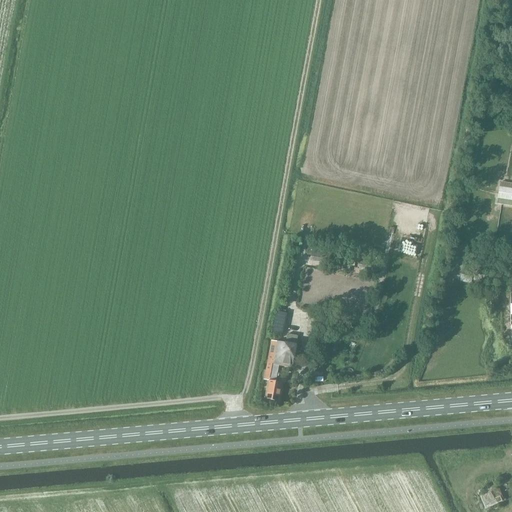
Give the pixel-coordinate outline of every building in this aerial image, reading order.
[(511,184),(500,183),(497,204),(511,206),(511,184)] [(311,261),(330,264),(332,253),(312,250),(311,261)] [(336,254),(335,264),(354,267),(356,258),(336,254)] [(359,258),(358,268),(377,272),(379,261),(359,258)] [(460,281),(468,282),(469,275),(462,274),(460,281)] [(498,278),(474,274),(473,281),(497,285),(498,278)] [(273,328),(283,330),(286,314),(276,313),(273,328)] [(320,340),(340,344),(342,334),(332,332),(332,329),(327,328),(326,331),(322,330),(320,340)] [(268,371),(266,381),(270,381),(267,399),(272,400),(279,402),(282,384),(276,382),(277,377),(279,365),(291,367),(297,336),(287,335),(286,343),(273,341),(268,371)] [(484,496),(478,499),(483,510),(503,502),(497,487),(483,493),(484,496)]
